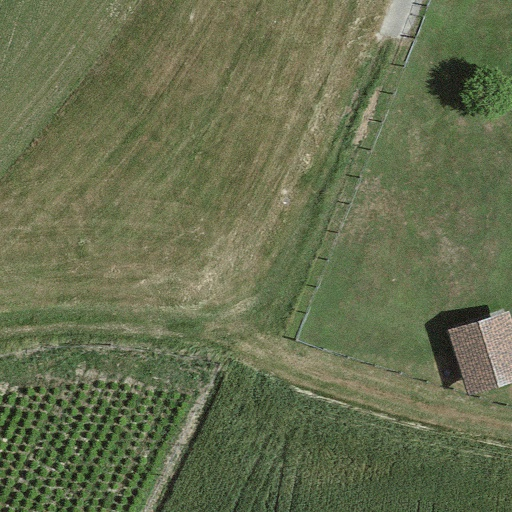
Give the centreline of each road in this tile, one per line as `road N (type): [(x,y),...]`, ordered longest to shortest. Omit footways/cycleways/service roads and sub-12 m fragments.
road 1 (track): [(511,425),(470,422),(270,350),(96,313),(0,316)]
road 2 (track): [(270,350),(399,22)]
